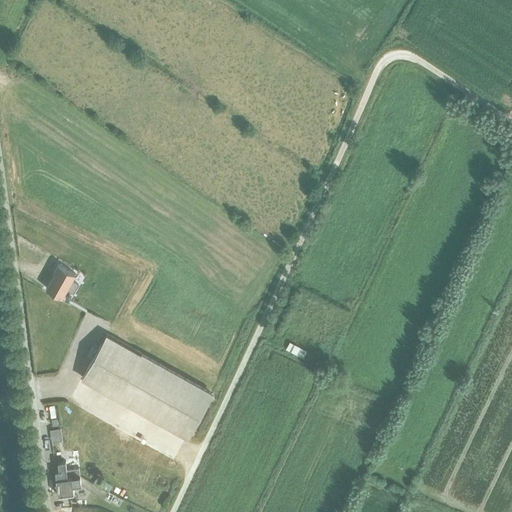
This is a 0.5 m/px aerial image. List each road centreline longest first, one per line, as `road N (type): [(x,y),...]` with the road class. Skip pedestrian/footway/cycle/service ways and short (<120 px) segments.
road 1 (unclassified): [(511,121),(413,59),(384,59),(173,511)]
road 2 (tertiary): [(0,188),(44,511)]
